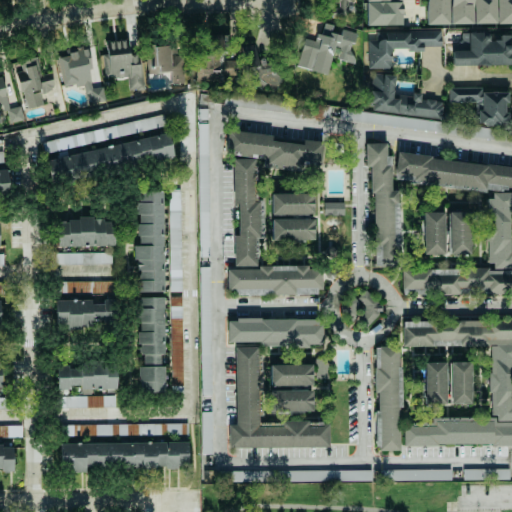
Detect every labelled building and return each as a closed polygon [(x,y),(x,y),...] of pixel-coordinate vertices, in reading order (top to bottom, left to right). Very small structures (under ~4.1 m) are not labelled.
[(327,14),(350,14),(350,0),(330,0),(330,7),(327,7),(327,14)] [(424,0),(425,23),(448,23),(447,0),(424,0)] [(471,0),(472,23),(450,23),(450,0),(471,0)] [(472,0),(473,23),(495,22),(494,0),(472,0)] [(511,0),(511,22),(497,23),(496,0),(511,0)] [(365,2),(400,2),(401,24),(365,25),(365,2)] [(296,66),(327,74),(332,54),(348,58),(355,31),(341,28),(339,34),(330,31),(332,24),(324,22),(321,34),(316,33),(314,41),(303,38),(296,66)] [(440,29),(384,31),(384,40),(369,41),(370,68),(390,67),(390,49),(441,47),(440,29)] [(510,64),(510,33),(464,33),(464,50),(451,50),(451,64),(510,64)] [(221,73),(222,35),(204,34),(204,53),(211,53),(211,73),(221,73)] [(104,78),(126,76),(127,90),(141,89),(138,53),(127,54),(126,39),(105,41),(106,53),(102,53),(104,78)] [(57,56),(63,87),(82,83),(84,93),(89,92),(91,102),(104,99),(101,85),(92,87),(88,67),(92,67),(88,44),(65,49),(66,54),(57,56)] [(183,82),(182,49),(170,49),(170,45),(145,46),(146,72),(169,72),(170,83),(183,82)] [(195,80),(211,79),(209,54),(194,55),(195,80)] [(25,108),(42,104),(39,92),(54,88),(50,71),(45,72),(41,55),(19,61),(21,70),(16,71),(25,108)] [(223,74),(234,74),(235,60),(223,59),(223,74)] [(370,111),(440,117),(442,100),(420,98),(420,95),(393,93),(394,75),(373,73),(370,111)] [(0,107),(5,107),(8,122),(22,119),(20,106),(7,108),(1,76),(0,76),(0,107)] [(448,87),(448,102),(476,102),(476,125),(506,125),(506,91),(482,91),(481,87),(448,87)] [(201,94),(200,102),(212,103),(212,95),(201,94)] [(197,119),(207,119),(207,108),(196,108),(197,119)] [(41,139),(44,151),(166,127),(163,115),(41,139)] [(209,255),(208,123),(197,123),(199,255),(209,255)] [(493,139),(495,129),(472,126),(470,135),(493,139)] [(225,154),(262,157),(262,164),(319,169),(321,143),(271,139),(271,134),(227,130),(225,154)] [(45,156),(49,175),(58,173),(59,179),(172,160),(168,135),(45,156)] [(364,143),(364,167),(372,167),(372,266),(398,266),(397,190),(390,190),(390,154),(386,154),(386,142),(364,143)] [(511,165),(396,154),(393,181),(511,191),(511,165)] [(232,158),(232,203),(234,203),(235,265),(256,265),(256,237),(263,237),(262,199),(254,200),(254,158),(232,158)] [(0,170),(0,196),(8,196),(6,170),(0,170)] [(179,189),(168,189),(169,291),(180,291),(179,189)] [(162,191),(137,191),(138,245),(134,245),(135,291),(163,291),(162,191)] [(270,193),(270,214),(312,214),(312,192),(270,193)] [(511,193),(486,193),(486,266),(511,266),(511,251),(511,193)] [(343,215),(343,202),(323,201),(323,214),(343,215)] [(443,254),(444,211),(422,211),(421,253),(443,254)] [(470,253),(469,211),(447,211),(448,253),(470,253)] [(313,218),(271,217),(270,239),(312,240),(313,218)] [(113,245),(113,218),(56,218),(56,246),(113,245)] [(55,252),(55,264),(110,263),(110,251),(55,252)] [(226,267),(226,289),(236,288),(236,294),(321,293),(321,267),(307,267),(307,265),(226,267)] [(209,266),(198,266),(200,394),(211,393),(209,266)] [(511,292),(511,268),(401,269),(401,293),(511,292)] [(112,292),(112,280),(58,281),(58,292),(112,292)] [(383,308),(365,289),(352,300),(371,320),(383,308)] [(164,391),(163,365),(159,365),(159,355),(163,354),(162,296),(138,297),(139,366),(137,366),(138,392),(164,391)] [(170,381),(182,380),(181,296),(169,296),(170,381)] [(55,328),(91,327),(90,298),(54,299),(55,328)] [(91,322),(114,323),(114,299),(102,299),(101,303),(92,303),(91,322)] [(259,345),(322,344),(322,317),(226,318),(227,341),(259,341),(259,345)] [(489,346),(489,417),(429,417),(429,425),(402,425),(402,444),(511,444),(511,320),(402,320),(402,346),(489,346)] [(327,446),(327,420),(281,421),(281,426),(257,426),(256,346),(234,346),(235,424),(227,424),(228,447),(327,446)] [(400,449),(399,366),(398,366),(397,346),(375,347),(377,450),(400,449)] [(316,360),(315,378),(327,378),(327,360),(316,360)] [(445,361),(423,361),(422,403),(444,403),(445,361)] [(470,361),(448,361),(449,403),(470,403),(470,361)] [(115,389),(116,363),(56,362),(55,389),(68,389),(68,384),(80,384),(80,388),(115,389)] [(311,363),(268,364),(268,385),(311,385),(311,363)] [(311,390),(270,389),(269,410),(311,411),(311,390)] [(114,406),(114,395),(58,396),(58,407),(114,406)] [(201,453),(212,453),(211,411),(200,411),(201,453)] [(187,435),(187,424),(73,423),(73,435),(187,435)] [(58,442),(58,465),(69,465),(69,472),(85,472),(85,468),(154,467),(187,467),(186,441),(58,442)] [(0,443),(0,469),(1,469),(1,471),(12,471),(12,443),(0,443)] [(370,469),(218,470),(218,481),(370,480),(370,469)] [(450,469),(381,469),(381,480),(450,479),(450,469)] [(218,470),(203,470),(202,480),(217,480),(218,470)]
